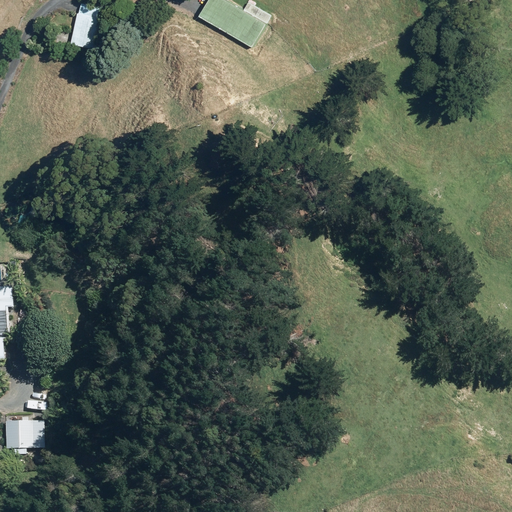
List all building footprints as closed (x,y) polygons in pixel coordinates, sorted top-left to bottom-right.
[(247,10),(230,0),(212,0),(203,15),(257,47),(276,16),(251,2),(247,10)] [(109,8),(83,3),(75,43),(101,48),(109,8)] [(45,216),(33,210),(25,225),(37,231),(45,216)] [(0,362),(9,362),(8,341),(15,341),(14,310),(19,309),(18,289),(0,289),(0,362)] [(41,401),(36,407),(49,421),(55,416),(41,401)] [(9,450),(17,450),(17,456),(29,457),(30,450),(48,450),(48,439),(52,439),(53,426),(48,426),(48,422),(10,422),(9,450)]
